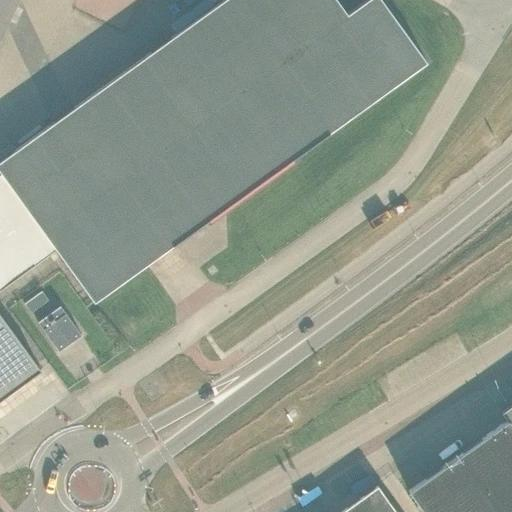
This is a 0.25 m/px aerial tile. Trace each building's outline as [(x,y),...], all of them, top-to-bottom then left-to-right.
[(0,0),(0,38),(18,0),(0,0)] [(335,0),(221,0),(0,160),(0,172),(6,181),(55,249),(93,302),(425,62),(380,0),(365,0),(346,14),(335,0)] [(0,399),(40,370),(0,315),(0,289),(55,249),(6,181),(0,185),(0,399)] [(30,312),(47,300),(41,291),(23,304),(30,312)] [(58,351),(80,335),(59,306),(37,322),(58,351)] [(511,511),(511,404),(500,412),(506,421),(408,491),(422,511),(511,511)] [(395,511),(376,486),(339,511),(395,511)]
